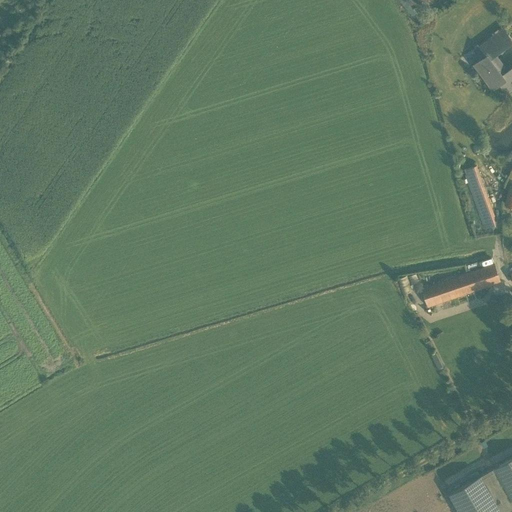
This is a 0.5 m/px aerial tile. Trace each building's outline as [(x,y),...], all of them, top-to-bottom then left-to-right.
[(489,40),(475,50),(482,59),(475,63),(483,73),(484,72),(488,79),(487,79),(492,85),(499,80),(500,81),(499,82),(505,89),(511,84),(511,82),(511,83),(511,82),(511,67),(505,73),(502,69),(503,68),(498,61),(496,62),(491,55),(502,46),(496,38),(491,42),(489,40)] [(477,165),(464,169),(472,192),(485,188),(477,165)] [(427,305),(500,281),(494,263),(422,288),(427,305)] [(406,275),(398,278),(403,293),(411,291),(406,275)] [(511,511),(511,456),(450,492),(460,511),(511,511)]
